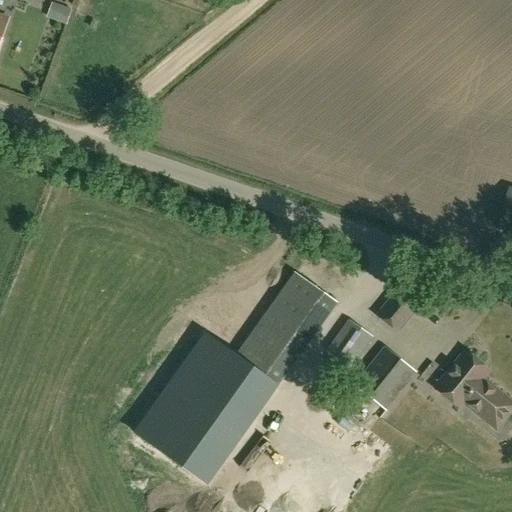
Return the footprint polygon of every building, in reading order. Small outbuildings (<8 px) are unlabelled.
[(72,10),(52,3),(46,18),(66,25),(72,10)] [(511,185),(497,225),(511,229),(511,185)] [(294,276),(239,360),(280,386),(335,303),(294,276)] [(420,302),(400,287),(378,316),(387,323),(398,331),(420,302)] [(376,338),(348,319),(325,353),(353,371),(361,359),(376,338)] [(387,410),(416,372),(384,347),(355,385),(387,410)] [(436,388),(451,401),(461,408),(464,403),(497,429),(511,410),(511,402),(484,379),(490,371),(465,351),(436,388)]
